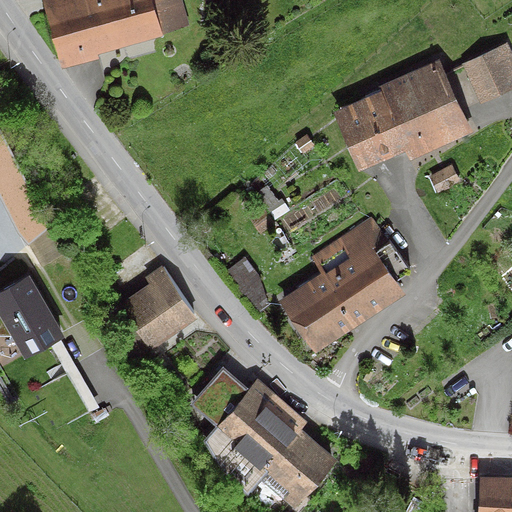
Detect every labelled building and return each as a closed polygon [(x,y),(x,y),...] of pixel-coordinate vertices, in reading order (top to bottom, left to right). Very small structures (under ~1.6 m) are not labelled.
[(82,0),(45,11),(44,11),(57,55),(155,27),(157,34),(160,34),(159,32),(184,24),(177,0),(82,0)] [(463,124),(457,111),(511,85),(511,58),(505,44),(440,74),(434,61),(413,70),(419,83),(383,99),(379,90),(364,96),(368,106),(341,118),(359,161),(402,143),(402,142),(457,118),(460,125),(463,124)] [(310,345),(339,326),(399,287),(394,279),(408,269),(387,240),(385,241),(370,220),(312,258),(326,277),(284,305),(310,345)] [(146,286),(150,291),(124,308),(118,307),(106,315),(130,354),(192,311),(163,267),(162,267),(147,277),(151,283),(146,286)] [(0,328),(9,328),(24,354),(58,334),(25,275),(0,289),(0,328)] [(221,366),(191,401),(203,412),(218,394),(226,401),(241,384),(221,366)] [(254,384),(252,382),(216,422),(217,423),(204,436),(219,463),(244,488),(260,472),(294,502),(330,462),(313,446),(248,391),(254,384)] [(511,511),(511,479),(479,479),(478,511),(511,511)]
